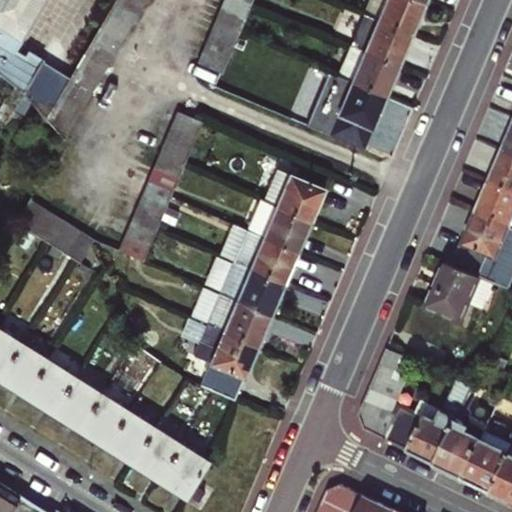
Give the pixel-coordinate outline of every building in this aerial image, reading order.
[(0,0),(0,72),(21,90),(24,93),(44,60),(30,52),(27,56),(12,47),(19,34),(21,36),(42,0),(0,0)] [(116,0),(115,0),(108,12),(131,26),(138,13),(116,0)] [(145,0),(116,0),(138,13),(146,0),(145,0)] [(225,0),(222,7),(247,18),(252,5),(253,3),(245,0),(225,0)] [(418,0),(370,0),(365,14),(411,33),(424,2),(418,0)] [(241,31),(247,18),(222,7),(216,21),(241,31)] [(108,12),(101,25),(123,39),(131,26),(108,12)] [(398,65),(411,33),(365,14),(351,45),(398,65)] [(241,31),(216,21),(210,35),(235,45),(239,35),(241,31)] [(101,25),(93,39),(116,52),(123,39),(101,25)] [(229,59),(235,45),(210,35),(204,49),(229,59)] [(93,39),(85,51),(108,65),(116,52),(93,39)] [(398,65),(351,45),(338,76),(385,96),(398,65)] [(223,72),(229,59),(204,49),(199,62),(223,72)] [(85,51),(78,65),(100,78),(108,65),(85,51)] [(78,65),(70,77),(93,90),(100,78),(78,65)] [(372,127),(385,96),(338,76),(336,75),(329,93),(344,99),(339,113),(372,127)] [(70,77),(63,90),(85,103),(93,90),(70,77)] [(21,90),(11,107),(23,114),(31,100),(24,93),(21,90)] [(85,103),(63,90),(55,103),(78,116),(85,103)] [(55,103),(47,116),(66,136),(78,116),(55,103)] [(178,112),(172,124),(196,134),(202,121),(178,112)] [(172,124),(166,138),(191,148),(196,134),(172,124)] [(166,138),(160,152),(185,162),(191,148),(166,138)] [(511,153),(504,150),(491,181),(511,190),(511,153)] [(160,152),(154,166),(179,177),(184,163),(185,162),(160,152)] [(179,177),(154,166),(149,180),(173,190),(179,177)] [(277,168),(263,197),(311,218),(324,188),(277,168)] [(149,180),(143,194),(167,204),(171,195),(173,190),(149,180)] [(511,190),(491,181),(477,213),(511,227),(511,190)] [(167,204),(143,194),(137,207),(161,218),(167,204)] [(311,218),(263,197),(261,196),(247,228),(298,249),(311,218)] [(45,206),(32,198),(19,221),(31,228),(45,206)] [(58,214),(45,206),(31,228),(44,237),(58,214)] [(137,207),(131,221),(156,231),(157,228),(161,218),(137,207)] [(511,227),(477,213),(464,244),(498,258),(511,227)] [(70,221),(58,214),(44,237),(49,240),(56,244),(70,221)] [(82,229),(70,221),(56,244),(68,252),(82,229)] [(156,231),(131,221),(125,235),(150,246),(156,231)] [(247,228),(234,260),(284,280),(298,249),(247,228)] [(95,237),(82,229),(68,252),(75,257),(80,260),(95,237)] [(150,246),(125,235),(120,248),(144,258),(150,246)] [(284,280),(234,260),(221,290),(271,311),(284,280)] [(480,277),(445,262),(427,305),(463,321),(469,305),(483,311),(494,283),(480,277)] [(271,311),(221,290),(208,321),(258,342),(271,311)] [(234,399),(258,342),(208,321),(207,320),(193,353),(209,361),(199,384),(215,391),(234,399)] [(0,375),(21,343),(0,329),(0,375)] [(0,376),(25,393),(46,359),(21,343),(0,375),(0,376)] [(387,348),(381,360),(408,372),(413,359),(387,348)] [(505,362),(489,355),(485,364),(501,371),(505,362)] [(53,410),(74,377),(46,359),(25,393),(53,410)] [(408,372),(381,360),(376,373),(402,385),(408,372)] [(397,397),(402,385),(376,373),(371,385),(397,397)] [(101,394),(74,377),(53,410),(79,427),(101,394)] [(423,417),(401,406),(398,413),(387,439),(437,464),(458,419),(474,386),(458,379),(444,410),(430,403),(423,417)] [(397,397),(371,385),(365,399),(384,407),(392,410),(397,397)] [(106,443),(127,410),(101,394),(79,427),(106,443)] [(373,432),(384,407),(365,399),(359,412),(365,428),(373,432)] [(387,439),(398,413),(392,410),(384,407),(373,432),(387,439)] [(153,427),(127,410),(106,443),(132,460),(153,427)] [(466,423),(458,419),(437,464),(463,476),(484,432),(487,425),(470,416),(466,423)] [(511,428),(490,419),(487,425),(484,432),(511,445),(511,428)] [(180,444),(153,427),(132,460),(159,477),(180,444)] [(511,448),(511,445),(484,432),(463,476),(492,491),(511,448)] [(207,461),(180,444),(159,477),(185,494),(192,484),(207,461)] [(511,448),(492,491),(511,500),(511,448)] [(0,511),(10,511),(20,494),(0,481),(0,511)] [(206,493),(192,484),(185,494),(185,495),(199,503),(206,493)] [(396,511),(397,511),(364,495),(360,504),(346,497),(338,511),(396,511)]
